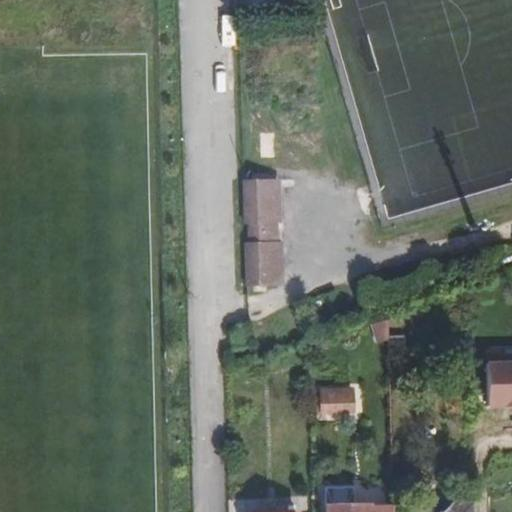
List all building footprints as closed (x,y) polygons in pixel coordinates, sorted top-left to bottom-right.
[(276,160),(276,137),(262,137),(263,160),(276,160)] [(279,227),(279,186),(248,186),(249,228),(251,228),(252,246),(248,246),(249,290),(281,289),(280,245),(277,245),(276,227),(279,227)] [(253,337),(248,322),(232,328),(237,342),(253,337)] [(381,340),(378,323),(361,326),(363,343),(381,340)] [(485,411),(511,410),(511,368),(485,369),(485,377),(466,377),(467,407),(485,406),(485,411)] [(346,408),(346,389),(326,389),(326,383),(317,383),(317,409),(346,408)]
